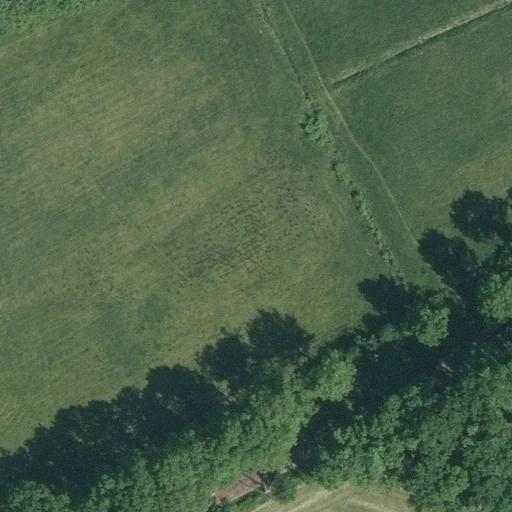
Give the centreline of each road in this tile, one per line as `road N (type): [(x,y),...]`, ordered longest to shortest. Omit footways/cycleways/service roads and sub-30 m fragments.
road 1 (unclassified): [(186,511),(511,335)]
road 2 (track): [(384,404),(442,433),(511,446)]
